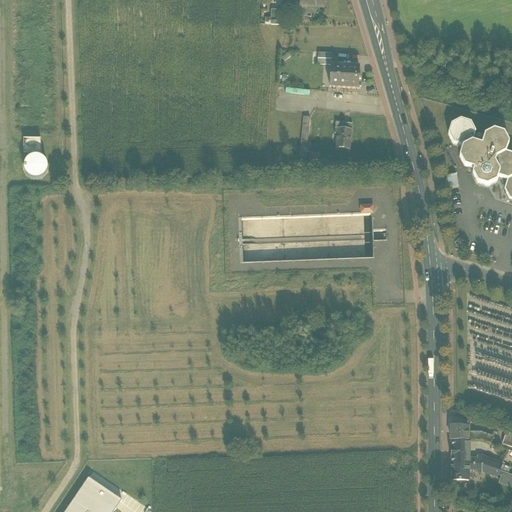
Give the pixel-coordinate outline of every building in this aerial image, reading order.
[(298,8),(324,8),(324,0),(298,0),(299,3),(298,8)] [(271,26),(280,26),(280,11),(271,11),(271,26)] [(288,54),(281,59),(284,63),(291,58),(288,54)] [(332,92),(336,92),(336,89),(358,90),(359,68),(331,66),(330,89),(332,89),(332,92)] [(303,118),(299,159),(306,159),(310,118),(303,118)] [(509,199),(511,200),(511,155),(506,153),(509,144),(504,134),(494,131),(485,136),(482,146),(472,143),(475,133),(471,124),(461,121),(451,125),(448,135),(453,145),(462,148),(459,157),(464,167),(474,170),(472,175),(477,184),(487,187),(497,182),(498,178),(507,180),(504,190),(509,199)] [(351,131),(335,129),(334,135),(337,135),(336,149),(350,151),(351,131)] [(41,140),(23,139),(23,154),(41,154),(41,140)] [(27,176),(35,180),(42,178),(47,171),(46,163),(41,158),(33,157),(26,161),(24,169),(27,176)] [(445,176),(446,190),(458,189),(457,175),(445,176)] [(451,442),(469,442),(469,434),(469,428),(459,428),(459,427),(451,427),(451,442)] [(481,434),(469,434),(469,442),(481,442),(481,434)] [(481,434),(481,442),(489,445),(492,438),(481,434)] [(502,443),(511,446),(511,436),(505,434),(502,443)] [(451,466),(469,466),(469,460),(469,449),(451,449),(451,459),(451,466)] [(502,466),(482,459),(481,459),(481,466),(499,472),(502,466)] [(469,482),(469,471),(469,466),(451,466),(451,472),(451,482),(469,482)] [(498,477),(499,472),(481,466),(469,466),(469,471),(477,471),(477,474),(482,474),(482,473),(497,479),(498,477)] [(499,485),(511,488),(511,480),(502,477),(501,478),(499,485)] [(89,479),(66,511),(114,511),(122,502),(89,479)] [(114,488),(111,493),(123,501),(126,495),(114,488)]
